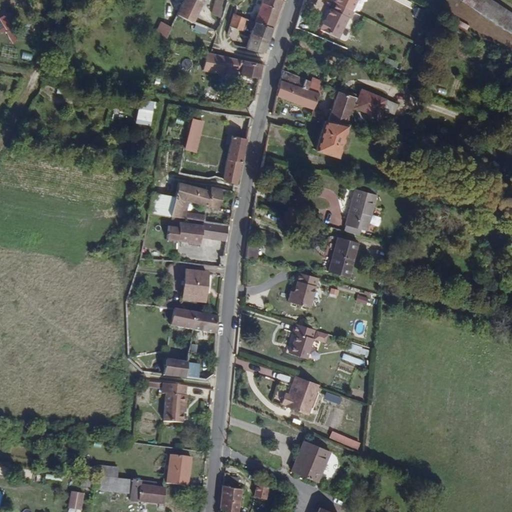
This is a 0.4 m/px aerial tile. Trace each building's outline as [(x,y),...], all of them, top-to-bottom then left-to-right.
[(191,22),(201,0),(181,0),(174,16),(191,22)] [(213,0),(211,13),(222,15),(225,0),(213,0)] [(252,3),(250,0),(238,0),(236,2),(243,11),(252,3)] [(272,25),(279,0),(260,0),(254,19),(272,25)] [(351,9),(355,0),(332,0),(336,2),(351,9)] [(463,0),(478,9),(483,0),(463,0)] [(511,30),(511,11),(494,0),(483,0),(478,9),(511,30)] [(418,20),(425,6),(417,1),(409,15),(418,20)] [(339,37),(348,16),(350,17),(353,9),(351,9),(336,2),(333,9),(330,8),(325,21),(323,20),(320,27),(321,28),(321,29),(339,37)] [(240,29),(245,16),(232,12),(230,20),(229,26),(240,29)] [(263,51),(272,25),(254,19),(245,48),(263,51)] [(155,34),(165,39),(172,25),(162,20),(155,34)] [(261,64),(241,59),(205,51),(202,70),(217,73),(218,67),(237,71),(237,73),(254,77),(254,80),(257,81),(261,64)] [(315,110),(323,85),(282,69),(276,95),(296,103),(304,106),(315,110)] [(377,121),(377,120),(380,112),(384,101),(358,92),(357,95),(349,92),(348,94),(323,85),(315,110),(331,115),(329,122),(344,128),(350,112),(377,121)] [(234,101),(235,93),(227,91),(227,93),(225,103),(233,105),(234,101)] [(144,121),(146,99),(136,97),(135,106),(134,106),(133,120),(144,121)] [(393,117),(396,106),(384,101),(380,112),(389,116),(393,117)] [(386,123),(389,116),(380,112),(377,120),(386,123)] [(249,123),(250,116),(230,114),(229,120),(249,123)] [(335,160),(346,128),(344,128),(329,122),(325,121),(314,152),(335,160)] [(193,150),(199,130),(189,127),(184,147),(193,150)] [(236,182),(241,160),(246,137),(233,134),(223,180),(236,182)] [(215,207),(220,188),(209,187),(208,189),(177,181),(174,196),(170,217),(183,219),(184,215),(180,214),(184,197),(215,207)] [(361,228),(372,192),(354,187),(343,223),(361,228)] [(170,217),(174,196),(151,191),(149,201),(147,212),(170,217)] [(205,221),(206,215),(186,213),(185,219),(200,221),(205,221)] [(229,224),(230,216),(213,214),(212,222),(229,224)] [(226,240),(229,224),(212,222),(205,221),(200,221),(200,224),(179,221),(178,224),(167,223),(165,237),(200,242),(201,236),(226,240)] [(348,277),(357,241),(336,236),(327,272),(348,277)] [(257,259),(258,243),(248,241),(246,256),(257,259)] [(205,301),(206,272),(184,271),(182,300),(205,301)] [(321,309),(326,291),(328,289),(331,279),(307,272),(298,302),(321,309)] [(194,330),(197,314),(174,310),(170,327),(194,330)] [(216,334),(218,317),(197,314),(194,330),(216,334)] [(315,337),(318,327),(297,320),(294,329),(297,332),(291,349),(308,356),(315,337)] [(327,341),(330,331),(318,327),(315,337),(327,341)] [(184,378),(187,363),(164,360),(161,375),(184,378)] [(199,380),(201,366),(187,363),(184,378),(199,380)] [(303,408),(316,377),(291,368),(284,385),(280,385),(276,395),(303,408)] [(183,403),(183,396),(182,396),(183,386),(160,381),(159,393),(162,393),(160,420),(178,421),(179,403),(183,403)] [(313,480),(326,450),(300,439),(287,468),(313,480)] [(185,485),(189,455),(167,452),(164,482),(185,485)] [(116,476),(116,467),(94,464),(94,474),(116,476)] [(227,511),(239,511),(243,489),(236,488),(237,477),(223,474),(219,509),(220,510),(227,511)] [(266,500),(269,479),(259,477),(256,498),(266,500)] [(121,486),(122,480),(109,478),(104,478),(104,483),(103,486),(121,488),(121,486)] [(162,506),(164,490),(155,488),(156,484),(131,481),(130,487),(128,499),(162,506)]
